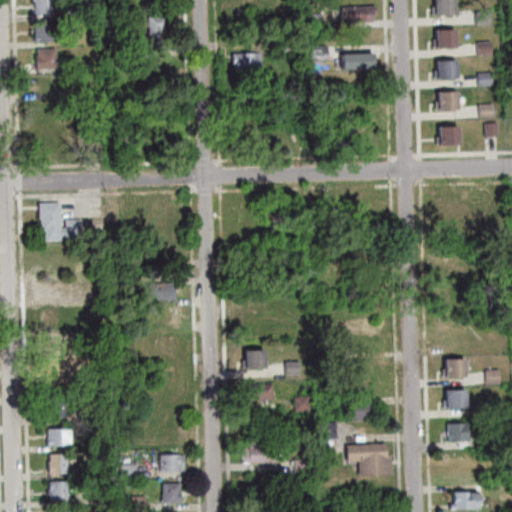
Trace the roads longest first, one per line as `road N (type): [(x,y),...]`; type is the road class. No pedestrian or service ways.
road 1 (residential): [(511,167),(0,183)]
road 2 (residential): [(412,511),(398,0)]
road 3 (residential): [(211,511),(197,0)]
road 4 (residential): [(12,511),(0,69)]
